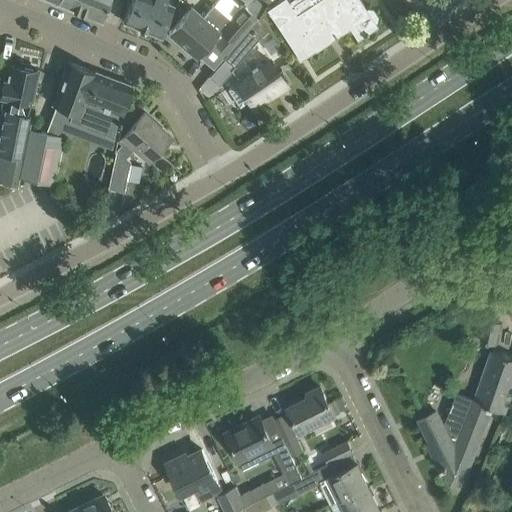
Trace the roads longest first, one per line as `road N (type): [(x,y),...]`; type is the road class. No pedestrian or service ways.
road 1 (secondary): [(0,397),(331,208),(511,93)]
road 2 (secondary): [(511,43),(160,259),(0,347)]
road 3 (residential): [(223,176),(159,75),(0,5)]
road 4 (unclassified): [(223,176),(455,27)]
road 5 (unclassified): [(0,300),(223,176)]
road 6 (residential): [(116,445),(335,333)]
road 7 (residential): [(422,511),(335,333)]
road 8 (residential): [(511,284),(438,276),(335,333)]
road 9 (residential): [(0,503),(116,445)]
